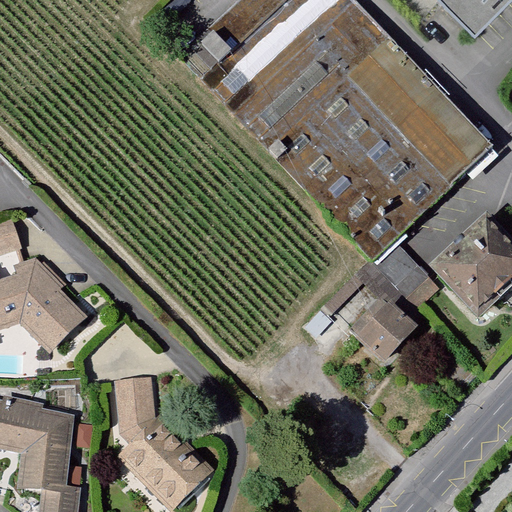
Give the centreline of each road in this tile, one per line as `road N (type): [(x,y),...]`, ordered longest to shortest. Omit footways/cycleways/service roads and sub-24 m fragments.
road 1 (residential): [(511,137),(380,0)]
road 2 (primary): [(407,511),(511,396)]
